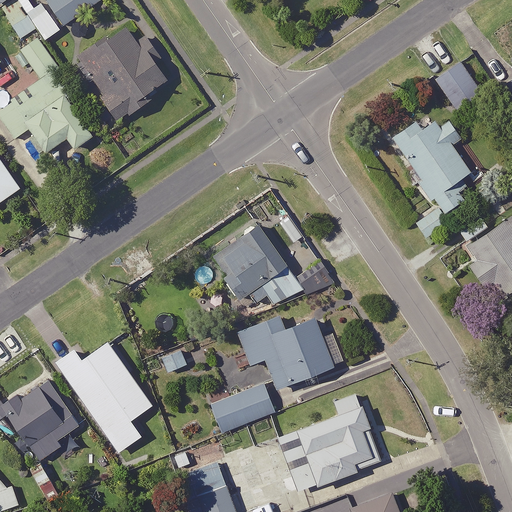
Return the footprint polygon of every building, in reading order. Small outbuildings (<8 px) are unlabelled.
[(63,29),(43,0),(23,0),(8,11),(26,38),(38,29),(46,41),(63,29)] [(102,0),(48,0),(65,25),(102,0)] [(169,81),(156,62),(160,59),(145,37),(142,40),(138,42),(129,28),(81,60),(121,121),(152,101),(148,95),(169,81)] [(60,70),(39,36),(21,47),(42,80),(30,88),(34,96),(1,116),(15,138),(31,128),(46,153),(69,139),(75,149),(94,138),(54,74),(60,70)] [(482,94),(460,62),(436,79),(458,110),(482,94)] [(412,171),(435,203),(413,219),(428,239),(451,222),(446,215),(467,200),(456,184),(472,172),(452,144),(460,138),(448,121),(439,128),(435,122),(422,131),(416,124),(394,140),(415,169),(412,171)] [(0,203),(21,189),(0,157),(0,203)] [(476,208),(455,224),(467,240),(488,224),(476,208)] [(505,298),(511,292),(511,217),(470,248),(479,260),(470,266),(487,288),(494,283),(505,298)] [(302,288),(264,225),(212,257),(239,301),(251,294),(262,313),(302,288)] [(334,370),(333,366),(347,362),(336,332),(330,334),(324,317),(316,320),(284,331),(279,318),(240,331),(252,365),(267,359),(278,389),(334,370)] [(189,364),(183,349),(164,356),(170,371),(189,364)] [(144,392),(115,350),(71,381),(88,404),(100,396),(113,414),(144,392)] [(0,421),(10,414),(42,460),(85,430),(57,391),(44,373),(2,403),(0,400),(0,421)] [(276,411),(265,384),(213,405),(223,432),(276,411)] [(384,462),(359,393),(336,401),(341,415),(280,437),(300,492),(384,462)] [(167,438),(158,413),(143,418),(152,444),(167,438)] [(235,511),(219,461),(180,474),(193,511),(235,511)] [(0,475),(0,505),(1,511),(2,511),(22,505),(16,485),(8,487),(0,475)] [(399,511),(392,494),(352,509),(352,511),(399,511)]
